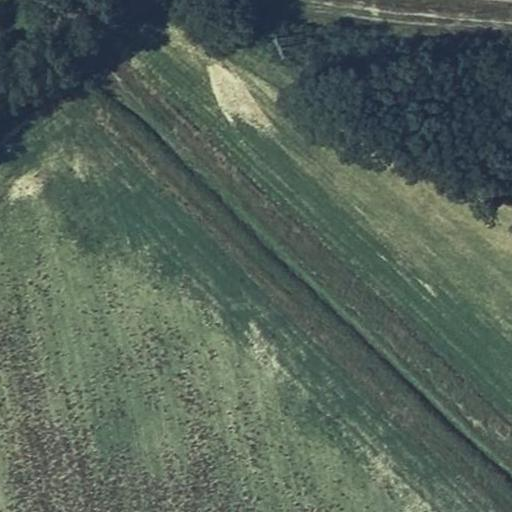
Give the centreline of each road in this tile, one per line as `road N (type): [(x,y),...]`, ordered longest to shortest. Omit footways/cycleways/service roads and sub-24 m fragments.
road 1 (track): [(194,0),(511,22)]
road 2 (track): [(0,102),(158,0)]
